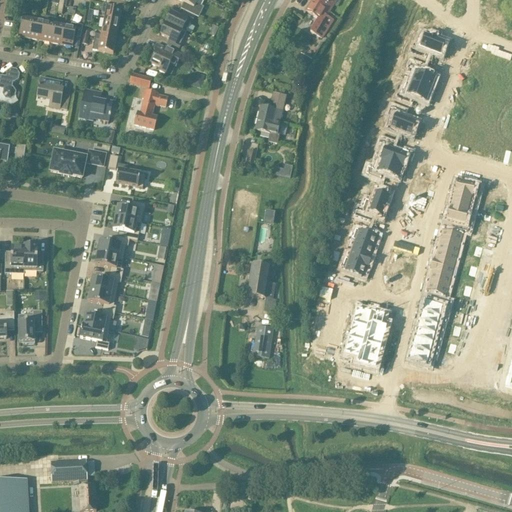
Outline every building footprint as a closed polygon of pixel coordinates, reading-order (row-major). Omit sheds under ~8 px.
[(178,0),(178,1),(189,6),(186,13),(199,19),(204,8),(196,4),(198,0),(178,0)] [(314,0),(312,3),(330,14),(338,0),(331,0),(331,1),(329,0),(314,0)] [(325,32),(333,20),(328,17),(330,14),(312,3),(306,13),(319,20),(315,26),(325,32)] [(104,21),(119,23),(121,12),(108,10),(109,7),(103,6),(101,15),(105,15),(104,21)] [(166,25),(182,33),(187,22),(192,25),(194,19),(184,14),(181,19),(171,14),(171,16),(168,16),(165,23),(166,24),(166,25)] [(19,38),(30,40),(32,31),(34,22),(35,16),(33,15),(32,21),(23,20),(19,38)] [(37,16),(35,16),(34,22),(32,31),(30,40),(41,42),(43,31),(44,28),(44,24),(36,22),(37,16)] [(45,23),(44,24),(44,28),(43,31),(41,42),(51,44),(55,26),(56,20),(46,18),(45,23)] [(104,21),(102,31),(117,34),(119,23),(104,21)] [(71,24),(70,29),(65,28),(62,46),(73,49),(75,38),(81,39),(83,27),(71,24)] [(177,44),(182,33),(166,25),(165,26),(163,26),(160,33),(161,35),(161,36),(170,41),(168,47),(178,52),(181,46),(177,44)] [(65,28),(55,26),(51,44),(62,46),(65,28)] [(117,34),(102,31),(101,37),(96,36),(95,41),(100,42),(115,45),(117,34)] [(414,46),(411,53),(423,57),(425,52),(441,58),(446,45),(436,41),(436,40),(430,38),(430,39),(420,35),(415,47),(414,46)] [(93,52),(113,56),(115,45),(100,42),(95,41),(93,52)] [(181,57),(166,50),(164,55),(158,53),(152,66),(161,70),(160,73),(166,76),(170,66),(176,69),(181,57)] [(482,50),(477,63),(487,67),(483,77),(494,81),(503,58),(502,58),(503,56),(495,53),(495,55),(482,50)] [(409,60),(397,56),(395,61),(407,66),(409,60)] [(309,64),(299,58),(294,66),(305,72),(309,64)] [(411,65),(408,72),(415,74),(411,84),(431,92),(435,81),(420,75),(423,69),(411,65)] [(0,90),(3,91),(2,96),(5,100),(10,101),(15,98),(16,93),(13,89),(10,88),(11,84),(14,84),(19,81),(20,75),(17,71),(12,70),(7,73),(6,78),(1,77),(0,77),(0,90)] [(301,76),(296,73),(294,76),(299,79),(298,80),(302,82),(304,78),(301,76)] [(149,91),(152,80),(132,75),(129,85),(149,91)] [(465,89),(463,96),(464,97),(463,98),(476,103),(484,82),(472,77),(467,90),(465,89)] [(67,112),(69,101),(62,100),(63,91),(61,90),(62,85),(41,80),(38,97),(51,100),(49,109),(59,111),(59,110),(67,112)] [(400,92),(398,99),(409,104),(411,98),(426,103),(431,92),(411,84),(407,82),(402,93),(400,92)] [(108,123),(112,106),(99,103),(100,95),(85,92),(79,120),(93,122),(93,120),(108,123)] [(154,132),(158,119),(152,117),(155,106),(159,108),(159,107),(166,109),(168,100),(157,97),(158,95),(145,92),(143,100),(144,100),(141,114),(138,113),(135,127),(154,132)] [(261,107),(258,119),(280,124),(286,97),(273,94),(272,101),(278,103),(276,111),(261,107)] [(469,105),(466,111),(478,115),(480,109),(469,105)] [(393,117),(388,129),(411,138),(416,125),(401,119),(403,113),(392,109),(389,115),(393,117)] [(481,113),(478,125),(485,126),(488,115),(481,113)] [(488,115),(485,126),(492,128),(495,117),(488,115)] [(268,142),(277,144),(280,136),(279,136),(282,125),(280,124),(258,119),(255,131),(270,134),(268,142)] [(450,128),(444,143),(453,146),(454,143),(467,148),(472,136),(450,128)] [(491,135),(485,155),(498,159),(504,138),(491,135)] [(511,140),(504,138),(498,159),(511,162),(511,158),(511,140)] [(380,149),(377,160),(402,169),(407,158),(391,152),(393,146),(381,142),(379,149),(380,149)] [(0,163),(8,165),(9,155),(15,156),(15,163),(23,164),(26,147),(17,146),(16,150),(10,149),(10,146),(1,145),(1,147),(0,147),(0,163)] [(55,153),(51,172),(62,175),(63,173),(71,174),(71,176),(82,179),(85,164),(103,168),(106,156),(90,153),(88,160),(86,160),(86,159),(75,157),(66,156),(66,155),(55,153)] [(108,158),(106,168),(113,170),(116,159),(108,158)] [(368,168),(366,175),(381,181),(383,174),(398,180),(402,169),(377,160),(374,170),(368,168)] [(116,170),(113,184),(135,188),(138,175),(116,170)] [(290,179),(291,174),(285,173),(285,172),(277,170),(275,176),(290,179)] [(457,182),(454,193),(455,193),(472,198),(473,198),(476,187),(467,185),(468,183),(460,181),(459,182),(457,182)] [(357,210),(355,217),(370,222),(372,216),(381,219),(383,214),(383,215),(386,208),(389,198),(376,193),(373,204),(366,201),(362,212),(357,210)] [(455,193),(452,202),(470,206),(472,198),(455,193)] [(118,205),(116,217),(137,221),(139,209),(144,210),(145,204),(133,201),(131,207),(118,205)] [(450,210),(468,215),(468,214),(470,206),(452,202),(450,210)] [(267,210),(265,224),(275,225),(277,212),(267,210)] [(447,220),(447,221),(449,222),(450,222),(458,224),(456,230),(468,234),(470,227),(465,225),(468,215),(468,214),(468,215),(450,210),(448,216),(447,220)] [(116,217),(113,230),(126,232),(125,238),(138,241),(139,235),(134,234),(137,221),(116,217)] [(356,231),(352,241),(354,242),(374,249),(378,238),(356,231)] [(442,231),(440,241),(460,247),(463,236),(442,231)] [(161,239),(160,246),(168,248),(169,241),(161,239)] [(101,240),(98,252),(120,256),(123,244),(101,240)] [(440,241),(437,251),(457,257),(460,247),(440,241)] [(354,242),(351,251),(371,258),(374,249),(354,242)] [(25,249),(25,273),(43,273),(43,257),(37,257),(37,247),(24,247),(24,249),(25,249)] [(24,276),(25,273),(25,249),(24,249),(12,248),(12,256),(5,256),(5,275),(24,276)] [(348,260),(348,261),(368,268),(367,268),(368,268),(372,258),(371,258),(351,251),(348,260)] [(435,260),(434,261),(455,266),(457,257),(437,251),(435,260)] [(98,252),(96,264),(110,267),(109,273),(122,276),(123,269),(118,268),(120,256),(98,252)] [(346,259),(342,270),(364,278),(367,268),(368,268),(348,261),(348,260),(346,259)] [(431,270),(431,271),(432,271),(452,276),(455,266),(434,261),(435,260),(434,260),(432,266),(431,270)] [(274,315),(276,302),(273,301),(275,286),(268,284),(271,268),(252,265),(247,297),(265,300),(263,314),(274,315)] [(432,271),(429,281),(450,286),(452,276),(432,271)] [(93,276),(91,289),(113,293),(115,282),(120,283),(122,276),(109,273),(108,279),(93,276)] [(429,281),(426,291),(447,296),(450,286),(429,281)] [(91,289),(88,301),(103,304),(102,310),(115,312),(116,306),(111,304),(113,293),(91,289)] [(46,300),(46,293),(35,293),(35,301),(46,300)] [(425,302),(422,313),(423,313),(440,317),(440,318),(441,318),(444,307),(448,308),(450,301),(438,298),(436,305),(425,302)] [(86,313),(83,325),(106,330),(108,318),(113,319),(115,312),(102,310),(101,316),(86,313)] [(357,311),(345,356),(358,359),(356,365),(376,370),(387,328),(383,327),(385,317),(384,317),(384,316),(371,313),(370,314),(357,311)] [(42,331),(42,312),(33,313),(33,316),(18,317),(19,343),(23,343),(23,345),(35,345),(34,331),(42,331)] [(5,317),(0,317),(0,339),(7,339),(6,332),(14,332),(14,313),(5,314),(5,317)] [(423,313),(421,321),(438,326),(440,318),(440,317),(423,313)] [(421,321),(418,330),(436,335),(438,326),(421,321)] [(83,325),(81,338),(96,340),(94,347),(107,349),(109,342),(103,341),(106,330),(83,325)] [(273,330),(258,327),(253,357),(269,359),(273,330)] [(143,329),(142,338),(148,339),(150,331),(143,329)] [(416,338),(416,339),(433,343),(436,335),(418,330),(416,338)] [(415,338),(413,349),(431,354),(433,343),(416,339),(416,338),(415,338)] [(413,349),(410,360),(412,361),(412,362),(420,364),(420,363),(428,365),(431,354),(413,349)] [(79,483),(80,488),(81,511),(96,511),(95,487),(91,488),(87,488),(86,461),(51,463),(52,484),(79,483)] [(0,482),(0,511),(28,511),(27,481),(0,482)]
